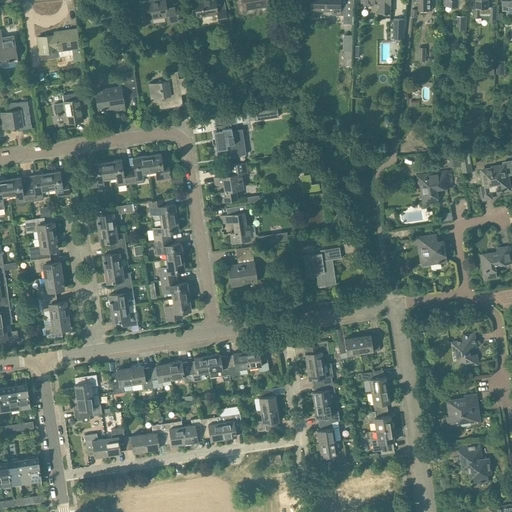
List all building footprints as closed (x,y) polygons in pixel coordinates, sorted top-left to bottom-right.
[(193,0),(196,18),(217,14),(219,24),(228,23),(225,8),(217,9),(215,0),(193,0)] [(234,0),(237,15),(245,13),(244,9),(268,6),(267,0),(234,0)] [(312,0),(312,11),(315,11),(321,10),(327,10),(333,11),(333,12),(333,13),(333,14),(334,14),(334,15),(335,15),(336,15),(344,16),(343,23),(353,24),(354,0),(312,0)] [(391,5),(392,5),(391,0),(361,0),(362,5),(370,5),(370,7),(372,7),(372,5),(380,5),(380,14),(391,14),(391,5)] [(432,11),(432,0),(416,0),(417,3),(419,3),(419,10),(432,11)] [(472,0),(472,8),(474,8),(474,18),(481,18),(481,16),(490,16),(489,22),(497,22),(498,7),(488,6),(487,0),(472,0)] [(508,14),(511,14),(511,0),(503,0),(503,11),(507,11),(508,14)] [(166,1),(165,1),(152,3),(152,1),(142,3),(144,20),(168,16),(168,21),(168,22),(180,20),(178,6),(177,6),(167,8),(166,1)] [(466,16),(456,16),(456,30),(466,30),(466,16)] [(404,39),(405,19),(394,18),(393,39),(404,39)] [(3,69),(18,66),(14,35),(2,37),(1,30),(0,30),(0,66),(2,67),(3,69)] [(72,49),(74,61),(82,60),(78,30),(59,32),(60,35),(38,38),(41,60),(59,57),(58,51),(72,49)] [(352,65),(352,34),(344,35),(344,65),(352,65)] [(495,59),(486,58),(485,75),(494,76),(495,59)] [(505,73),(505,60),(497,60),(497,73),(505,73)] [(41,66),(31,67),(33,82),(43,81),(41,66)] [(119,74),(121,87),(96,90),(99,110),(115,107),(116,112),(125,110),(123,95),(138,93),(134,71),(119,74)] [(178,72),(166,74),(167,81),(149,84),(151,99),(161,98),(163,109),(183,106),(181,95),(188,93),(185,78),(179,79),(178,72)] [(87,91),(63,95),(64,102),(54,104),(55,115),(66,114),(68,123),(83,121),(80,104),(88,103),(88,97),(87,91)] [(28,101),(17,103),(8,104),(8,111),(2,112),(4,128),(19,126),(20,131),(32,129),(28,101)] [(277,108),(268,110),(269,119),(278,117),(277,108)] [(217,132),(215,133),(217,151),(219,150),(220,159),(228,158),(246,155),(245,151),(245,146),(243,130),(232,131),(231,124),(237,124),(237,123),(243,122),(242,113),(236,114),(215,117),(217,132)] [(416,125),(421,119),(412,113),(408,119),(416,125)] [(458,152),(449,154),(451,167),(461,166),(458,152)] [(473,171),(470,152),(460,154),(463,173),(473,171)] [(161,153),(147,155),(150,171),(156,170),(158,179),(170,177),(171,177),(171,176),(168,158),(162,159),(161,153)] [(129,167),(131,183),(144,181),(143,172),(150,171),(147,155),(133,157),(135,166),(129,167)] [(122,159),(108,161),(111,177),(117,176),(118,185),(131,183),(129,167),(123,168),(122,159)] [(491,166),(491,167),(480,169),(482,186),(480,186),(482,201),(493,199),(492,192),(497,191),(497,193),(508,191),(511,188),(509,175),(511,174),(511,160),(503,162),(503,164),(491,166)] [(111,177),(108,161),(94,163),(95,172),(90,173),(92,189),(105,187),(104,178),(111,177)] [(244,189),(241,174),(247,173),(246,163),(227,166),(228,176),(215,178),(216,185),(224,184),(225,192),(221,192),(222,202),(237,200),(236,190),(244,189)] [(61,171),(47,173),(49,189),(56,188),(57,196),(70,194),(68,179),(62,179),(61,171)] [(417,177),(419,186),(421,186),(424,205),(439,203),(437,191),(453,188),(450,171),(417,177)] [(29,185),(31,201),(44,199),(43,190),(49,189),(47,173),(33,175),(35,184),(29,185)] [(171,176),(171,177),(170,177),(172,186),(181,184),(180,175),(171,176)] [(21,177),(7,179),(10,195),(17,194),(18,203),(31,201),(29,185),(23,186),(21,177)] [(0,208),(4,208),(2,196),(10,195),(7,179),(0,180),(0,208)] [(300,181),(302,192),(320,189),(319,183),(311,185),(310,180),(300,181)] [(159,213),(160,219),(162,219),(178,217),(176,203),(166,205),(165,198),(149,201),(151,214),(159,213)] [(105,214),(98,215),(100,229),(115,226),(114,219),(122,218),(121,213),(133,212),(132,204),(110,207),(107,207),(108,214),(105,214)] [(224,216),(220,216),(221,224),(225,223),(234,222),(236,233),(231,233),(232,243),(251,240),(250,237),(248,225),(246,225),(244,212),(246,212),(245,205),(237,206),(226,208),(227,215),(224,216)] [(170,232),(180,231),(178,217),(160,219),(161,227),(153,228),(155,240),(171,238),(170,232)] [(35,219),(25,221),(27,233),(40,231),(41,238),(56,236),(54,222),(46,223),(43,224),(42,218),(35,219)] [(115,226),(100,229),(102,242),(109,241),(112,240),(113,247),(126,245),(125,233),(117,235),(115,226)] [(423,266),(447,262),(444,241),(438,242),(437,235),(418,238),(423,266)] [(42,245),(29,247),(31,260),(34,259),(44,258),(48,257),(47,251),(50,251),(58,249),(56,236),(41,238),(42,245)] [(184,256),(181,243),(172,244),(171,238),(155,240),(157,255),(166,253),(166,259),(184,256)] [(112,254),(104,255),(106,268),(121,266),(120,259),(128,258),(127,248),(127,247),(126,245),(113,247),(114,254),(112,254)] [(252,247),(236,249),(239,265),(229,267),(232,286),(258,282),(252,247)] [(511,258),(510,247),(498,249),(498,252),(482,255),(485,279),(497,277),(495,266),(511,263),(511,258)] [(340,248),(320,250),(321,254),(304,256),(307,276),(316,274),(318,287),(336,285),(333,260),(341,259),(340,248)] [(166,259),(159,260),(160,267),(159,267),(161,280),(177,278),(176,272),(186,270),(184,256),(166,259)] [(44,258),(34,259),(36,272),(46,271),(47,277),(62,275),(60,262),(52,263),(49,264),(48,257),(44,258)] [(121,266),(106,268),(108,282),(116,281),(119,280),(120,287),(132,285),(131,273),(122,275),(121,266)] [(41,286),(39,286),(40,296),(40,299),(54,297),(53,290),(56,290),(64,289),(62,275),(47,277),(39,279),(41,286)] [(188,282),(178,284),(177,278),(161,280),(163,294),(172,293),(172,299),(190,296),(188,282)] [(0,284),(0,305),(1,305),(10,304),(7,284),(0,284)] [(118,293),(110,295),(112,308),(135,305),(132,285),(120,287),(121,293),(118,293)] [(182,311),(192,310),(190,296),(172,299),(174,305),(165,307),(167,321),(183,318),(182,311)] [(54,297),(40,299),(42,312),(44,312),(51,310),(52,317),(68,315),(66,301),(58,303),(55,303),(54,297)] [(0,325),(5,325),(11,324),(13,324),(10,304),(1,305),(0,305),(0,325)] [(135,305),(112,308),(114,322),(122,321),(125,320),(126,327),(131,326),(138,325),(135,305)] [(54,325),(45,326),(46,328),(47,335),(47,339),(60,337),(59,330),(62,330),(70,328),(68,315),(52,317),(54,325)] [(5,325),(0,325),(0,339),(2,339),(3,346),(20,343),(18,330),(12,331),(7,332),(5,325)] [(371,335),(357,337),(359,354),(373,352),(373,351),(380,350),(377,335),(371,336),(371,335)] [(453,343),(454,351),(457,351),(459,362),(455,363),(456,371),(466,369),(466,367),(479,365),(477,355),(471,356),(470,349),(477,348),(475,335),(462,337),(463,341),(453,343)] [(338,342),(340,359),(353,358),(353,354),(359,354),(357,337),(345,339),(344,339),(344,341),(338,342)] [(329,353),(328,342),(318,343),(319,345),(306,346),(307,353),(305,354),(307,367),(323,364),(322,355),(329,353)] [(259,349),(246,351),(248,368),(258,366),(259,372),(269,370),(266,350),(259,351),(259,349)] [(233,355),(227,356),(229,376),(240,375),(239,369),(247,368),(248,368),(246,351),(232,353),(233,355)] [(220,354),(207,355),(209,372),(210,378),(222,376),(228,375),(229,375),(229,376),(227,356),(220,357),(220,354)] [(194,361),(188,362),(191,382),(202,381),(201,373),(208,372),(209,372),(207,355),(194,357),(194,361)] [(182,361),(168,363),(171,379),(174,379),(181,378),(184,377),(184,383),(190,382),(191,382),(188,362),(182,363),(182,361)] [(156,367),(149,368),(152,388),(163,386),(162,380),(170,379),(171,379),(168,363),(155,365),(156,367)] [(323,364),(307,367),(309,380),(312,380),(313,386),(333,383),(332,377),(334,376),(332,363),(323,364)] [(143,365),(130,367),(132,383),(140,382),(141,382),(142,389),(152,388),(149,368),(143,368),(143,365)] [(110,372),(113,394),(124,392),(123,384),(132,383),(130,367),(117,369),(117,371),(110,372)] [(370,380),(372,393),(388,390),(386,376),(384,377),(383,370),(358,374),(359,379),(361,379),(362,381),(370,380)] [(74,384),(76,397),(93,395),(92,388),(98,385),(97,375),(75,378),(76,384),(74,384)] [(333,383),(313,386),(314,392),(313,392),(315,406),(331,403),(329,393),(335,392),(333,383)] [(27,385),(16,386),(19,407),(30,406),(27,386),(27,385)] [(16,386),(6,388),(10,409),(19,407),(16,386)] [(6,388),(0,388),(0,410),(10,409),(6,388)] [(259,398),(258,398),(261,412),(277,410),(274,396),(273,396),(272,390),(259,392),(259,398)] [(373,405),(374,412),(388,410),(387,403),(390,403),(388,390),(372,393),(373,405)] [(94,405),(93,395),(76,397),(78,410),(80,410),(81,417),(89,416),(102,414),(100,404),(94,405)] [(464,397),(465,399),(448,401),(450,417),(447,417),(449,428),(460,426),(460,424),(481,421),(477,395),(464,397)] [(318,418),(319,425),(330,423),(338,422),(339,422),(338,411),(332,412),(331,403),(315,406),(317,418),(318,418)] [(278,422),(277,410),(261,412),(262,421),(257,422),(259,431),(279,428),(278,422)] [(375,423),(376,431),(392,429),(390,415),(388,415),(388,410),(374,412),(367,413),(369,424),(375,423)] [(219,416),(220,423),(223,439),(236,437),(236,434),(242,433),(239,413),(225,416),(219,416)] [(210,441),(223,439),(220,423),(219,416),(199,419),(202,438),(209,437),(210,441)] [(202,438),(199,419),(199,418),(190,419),(191,425),(181,427),(184,444),(197,442),(197,439),(202,438)] [(171,446),(184,444),(181,427),(180,421),(161,424),(164,444),(170,443),(171,446)] [(317,431),(319,443),(341,440),(338,422),(330,423),(319,425),(320,430),(317,431)] [(158,445),(164,444),(161,424),(152,425),(153,433),(143,434),(146,451),(159,449),(158,445)] [(126,450),(124,437),(122,427),(111,429),(112,437),(104,438),(107,455),(119,453),(119,451),(126,450)] [(394,442),(392,429),(376,431),(377,439),(371,440),(373,452),(381,450),(382,454),(395,452),(393,442),(394,442)] [(94,456),(107,455),(104,438),(98,439),(97,434),(85,435),(88,456),(94,455),(94,456)] [(132,453),(146,451),(143,434),(124,437),(126,450),(132,449),(132,453)] [(341,440),(319,443),(316,444),(317,450),(320,450),(321,457),(323,457),(324,463),(346,460),(343,440),(341,440)] [(469,466),(470,477),(474,477),(475,484),(490,482),(488,474),(492,473),(490,459),(482,460),(480,445),(460,448),(462,467),(469,466)] [(280,454),(268,456),(269,463),(270,463),(281,461),(280,454)] [(27,458),(28,460),(31,480),(41,478),(38,457),(27,458)] [(12,463),(8,463),(11,483),(21,482),(18,462),(17,460),(12,461),(12,463)] [(31,480),(28,460),(18,462),(21,482),(31,480)] [(8,463),(0,464),(0,477),(1,485),(11,483),(8,463)] [(228,511),(221,474),(205,477),(207,485),(189,488),(188,483),(151,490),(152,494),(128,498),(126,488),(107,492),(110,511),(228,511)]
